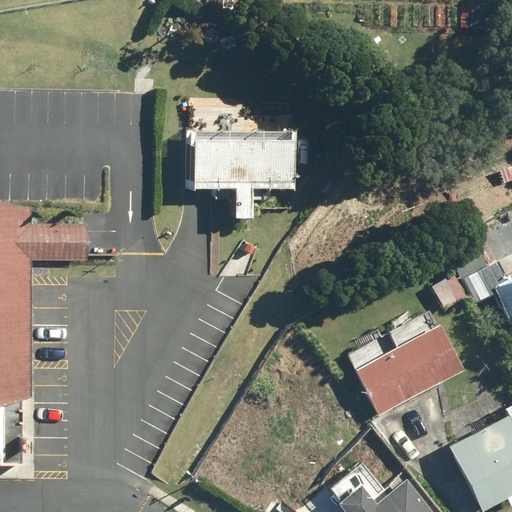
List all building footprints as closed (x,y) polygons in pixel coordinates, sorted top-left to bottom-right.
[(185,130),(183,183),(292,186),(293,132),(185,130)] [(0,463),(8,464),(9,412),(26,412),(28,258),(91,259),(92,228),(19,227),(19,214),(0,213),(0,463)] [(497,258),(454,280),(470,311),(488,302),(511,350),(511,277),(507,280),(497,258)] [(447,275),(423,288),(436,312),(460,299),(447,275)] [(430,323),(342,364),(366,416),(455,374),(430,323)] [(490,409),(494,416),(434,449),(467,511),(472,511),(494,500),(500,510),(511,502),(511,405),(509,399),(490,409)] [(420,511),(391,481),(360,510),(337,486),(316,506),(321,511),(420,511)]
